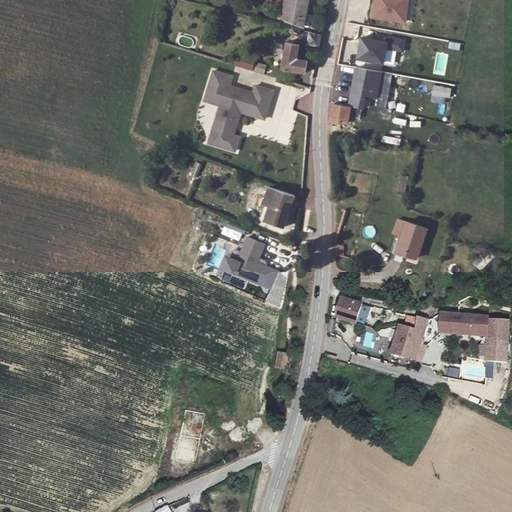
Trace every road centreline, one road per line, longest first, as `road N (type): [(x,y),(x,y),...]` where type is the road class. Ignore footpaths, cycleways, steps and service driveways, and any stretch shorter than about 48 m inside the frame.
road 1 (tertiary): [(287,452),(321,288),(318,134),(337,0)]
road 2 (residential): [(287,452),(145,511)]
